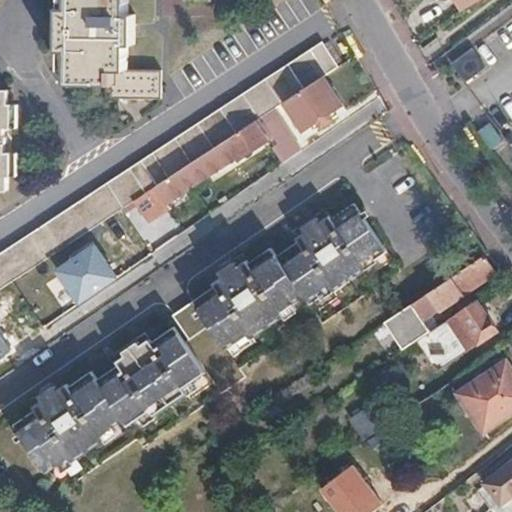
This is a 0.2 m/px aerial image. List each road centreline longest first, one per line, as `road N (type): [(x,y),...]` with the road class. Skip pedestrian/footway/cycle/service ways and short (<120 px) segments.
road 1 (residential): [(416,107),(0,393)]
road 2 (residential): [(353,0),(93,171)]
road 3 (residential): [(19,45),(27,82),(93,171)]
road 4 (unclassified): [(429,132),(511,250)]
road 5 (unclassified): [(353,0),(416,107)]
